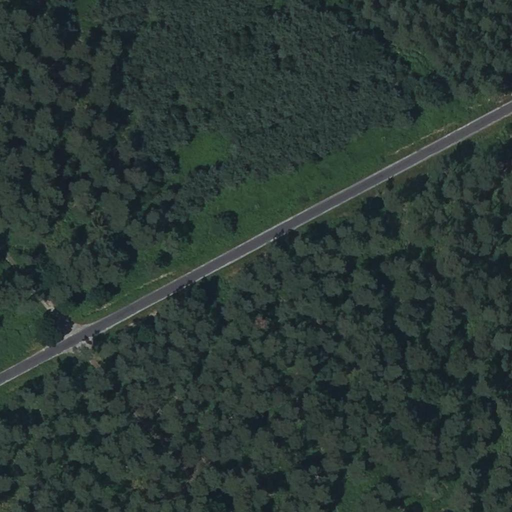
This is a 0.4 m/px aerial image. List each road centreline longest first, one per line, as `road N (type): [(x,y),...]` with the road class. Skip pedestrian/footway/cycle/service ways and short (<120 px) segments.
road 1 (unclassified): [(511,112),(0,384)]
road 2 (track): [(219,511),(0,251)]
